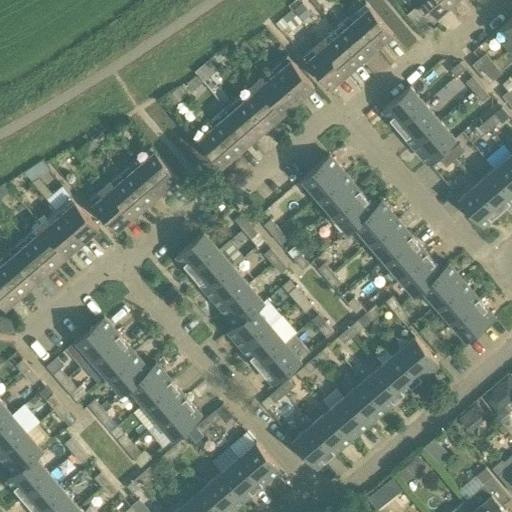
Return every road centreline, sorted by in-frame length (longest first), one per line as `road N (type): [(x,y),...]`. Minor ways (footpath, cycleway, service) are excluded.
road 1 (residential): [(324,502),(133,251)]
road 2 (residential): [(340,104),(268,162),(220,176),(133,251)]
road 3 (residential): [(324,502),(511,360)]
road 4 (residential): [(495,264),(340,104)]
road 5 (residential): [(487,0),(457,25),(423,25),(340,104)]
road 6 (residential): [(133,251),(19,339)]
